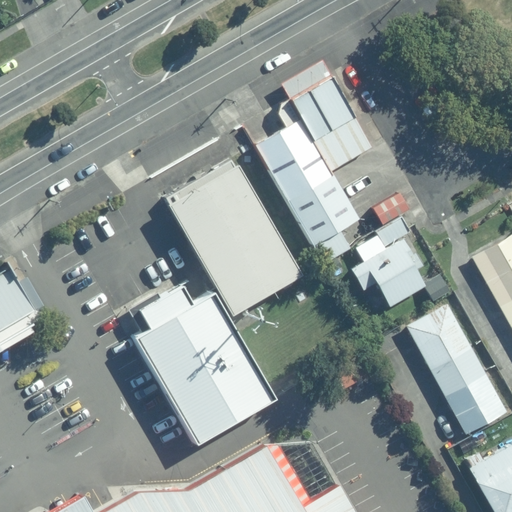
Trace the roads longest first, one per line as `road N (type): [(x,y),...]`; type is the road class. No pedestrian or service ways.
road 1 (primary): [(309,7),(0,185)]
road 2 (unclassified): [(511,140),(452,170),(410,167),(309,7)]
road 3 (primary): [(0,106),(184,0)]
